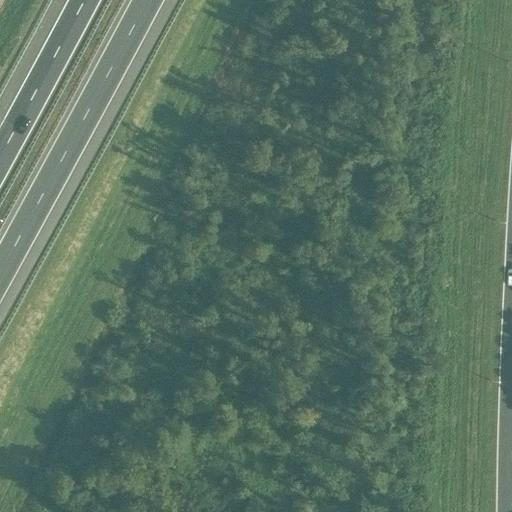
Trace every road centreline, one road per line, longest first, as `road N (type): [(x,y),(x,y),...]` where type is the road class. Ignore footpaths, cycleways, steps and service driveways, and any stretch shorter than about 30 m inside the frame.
road 1 (motorway): [(0,270),(146,0)]
road 2 (motorway): [(503,511),(501,352),(511,226)]
road 3 (motorway): [(82,0),(0,155)]
